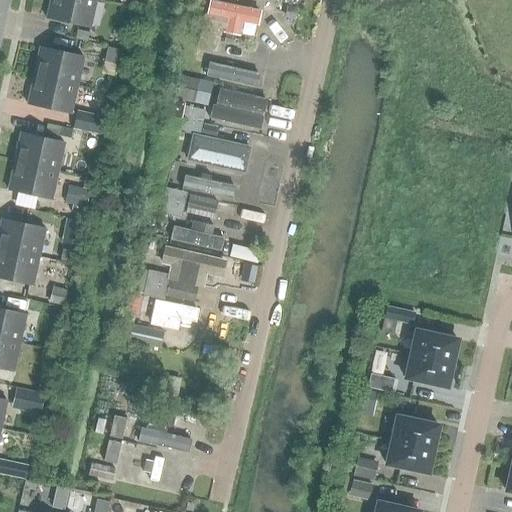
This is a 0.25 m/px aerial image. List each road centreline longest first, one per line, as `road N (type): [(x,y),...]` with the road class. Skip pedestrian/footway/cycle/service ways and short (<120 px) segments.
road 1 (unclassified): [(220,493),(331,0)]
road 2 (residential): [(511,296),(503,306),(457,511)]
